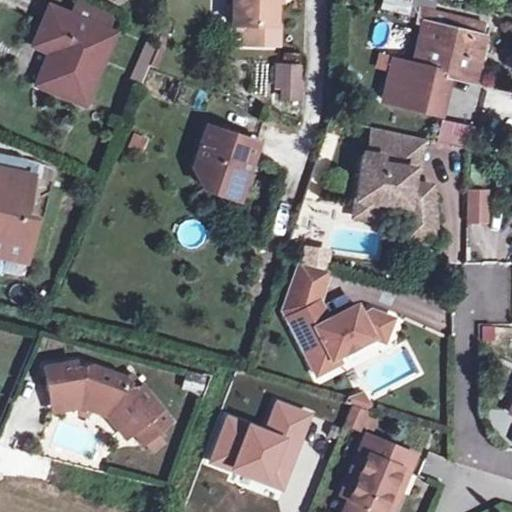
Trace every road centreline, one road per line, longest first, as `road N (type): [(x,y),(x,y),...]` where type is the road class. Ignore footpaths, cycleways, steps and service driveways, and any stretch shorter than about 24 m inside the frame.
road 1 (residential): [(467,283),(471,446),(511,460)]
road 2 (residential): [(319,0),(316,107),(295,171)]
